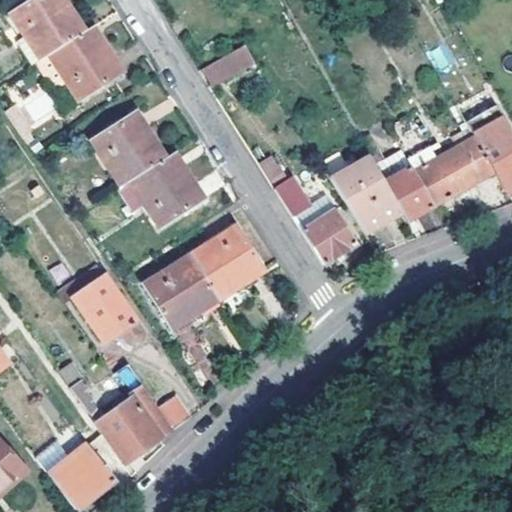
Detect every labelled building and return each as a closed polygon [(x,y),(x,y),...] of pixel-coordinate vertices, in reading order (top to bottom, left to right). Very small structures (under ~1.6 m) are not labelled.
[(74,18),(61,0),(34,0),(10,15),(39,61),(47,55),(83,32),(74,18)] [(77,101),(120,73),(98,39),(90,27),(83,32),(47,55),(39,61),(34,64),(47,84),(61,88),(66,84),(77,101)] [(229,72),(252,59),(243,44),(220,57),(229,72)] [(197,71),(206,86),(229,72),(220,57),(197,71)] [(492,173),(504,194),(511,189),(511,137),(494,106),(463,123),(468,131),(471,136),(472,139),(492,173)] [(90,141),(120,187),(127,183),(164,159),(157,148),(135,113),(90,141)] [(448,141),(453,150),(472,139),(471,136),(468,131),(448,141)] [(382,160),(368,135),(358,140),(367,158),(372,166),(382,160)] [(430,207),(492,173),(472,139),(453,150),(434,160),(411,173),(430,207)] [(437,143),(404,161),(408,169),(411,173),(434,160),(429,152),(439,147),(437,143)] [(381,183),(408,169),(404,161),(399,151),(382,160),(372,166),(381,183)] [(180,166),(172,154),(164,159),(127,183),(157,227),(201,199),(180,166)] [(273,155),(258,162),(270,183),(284,176),(273,155)] [(346,157),(342,160),(326,168),(331,177),(347,169),(351,166),(346,157)] [(364,223),(376,218),(380,224),(389,218),(399,214),(381,183),(372,166),(367,158),(351,166),(347,169),(331,177),(363,233),(368,230),(364,223)] [(430,207),(411,173),(408,169),(381,183),(399,214),(404,222),(430,207)] [(303,207),(287,181),(272,189),(289,216),(303,207)] [(327,196),(294,216),(301,227),(333,207),(327,196)] [(333,211),(299,231),(321,265),(355,245),(333,211)] [(370,229),(380,224),(376,218),(364,223),(368,230),(370,229)] [(372,232),(381,226),(391,221),(389,218),(380,224),(370,229),(372,232)] [(234,229),(190,256),(218,300),(261,272),(234,229)] [(190,256),(144,288),(172,330),(218,300),(190,256)] [(96,266),(57,292),(65,304),(74,298),(72,297),(103,276),(96,266)] [(137,324),(103,276),(72,297),(74,298),(104,344),(119,333),(125,341),(129,342),(134,341),(138,337),(140,335),(140,331),(140,328),(137,324)] [(58,371),(69,387),(78,382),(82,379),(71,363),(58,371)] [(104,398),(119,388),(117,382),(121,379),(115,371),(113,372),(96,385),(104,398)] [(97,422),(126,463),(161,438),(129,392),(118,400),(121,405),(102,419),(78,382),(69,387),(94,424),(97,422)] [(173,430),(158,408),(141,383),(129,392),(161,438),(173,430)] [(188,418),(175,397),(158,408),(173,430),(188,418)] [(96,437),(62,464),(54,452),(39,462),(56,485),(75,511),(114,480),(106,469),(114,463),(96,437)] [(0,442),(0,495),(26,471),(0,442)]
